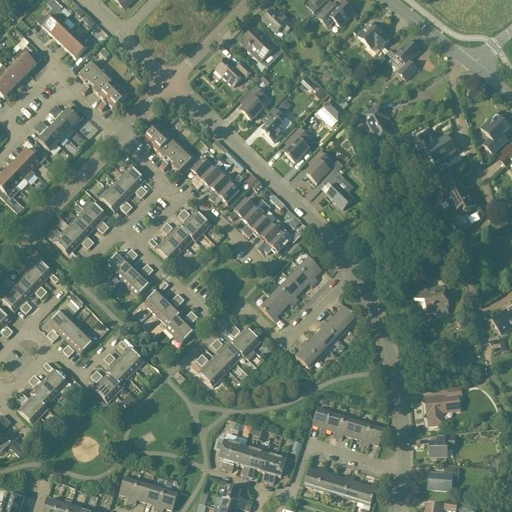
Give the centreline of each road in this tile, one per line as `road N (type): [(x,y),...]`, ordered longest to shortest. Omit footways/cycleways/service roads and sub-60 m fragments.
road 1 (residential): [(171,79),(316,223),(352,270)]
road 2 (residential): [(462,262),(488,216),(454,94),(453,81),(471,65)]
road 3 (residential): [(352,270),(393,371),(403,471)]
road 4 (residential): [(352,270),(281,342),(240,304),(219,323)]
road 5 (residential): [(261,488),(287,494),(297,487),(310,447),(403,471)]
road 6 (track): [(511,430),(462,262)]
road 7 (residential): [(0,260),(118,138)]
road 8 (residential): [(27,329),(121,230)]
